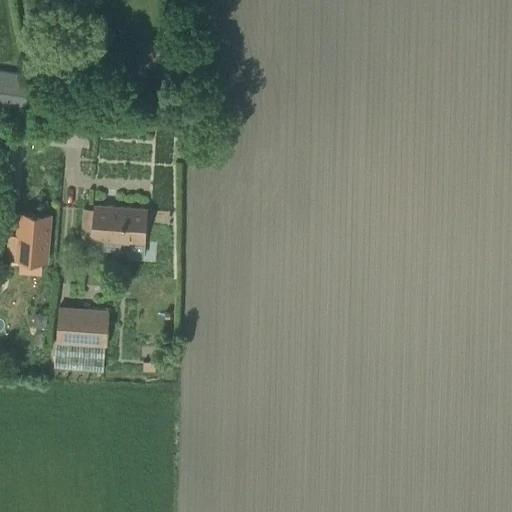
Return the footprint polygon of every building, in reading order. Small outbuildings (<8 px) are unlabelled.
[(0,109),(24,113),(30,76),(0,71),(0,109)] [(145,242),(147,208),(93,205),(93,208),(83,207),(81,237),(102,239),(102,245),(128,246),(128,241),(145,242)] [(9,236),(7,258),(45,262),(49,216),(19,213),(17,237),(9,236)] [(106,345),(109,311),(58,307),(56,342),(106,345)] [(34,314),(33,322),(37,327),(46,328),(47,315),(34,314)]
